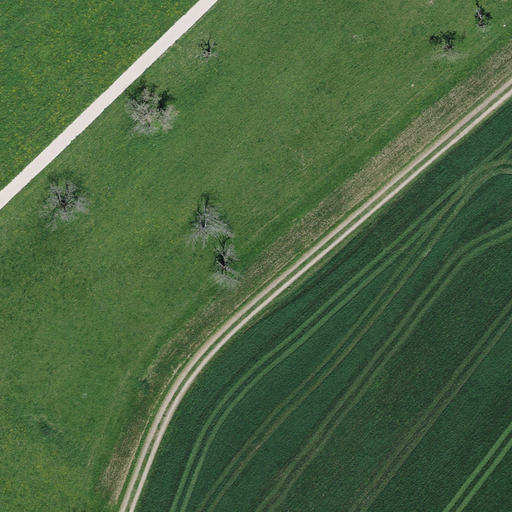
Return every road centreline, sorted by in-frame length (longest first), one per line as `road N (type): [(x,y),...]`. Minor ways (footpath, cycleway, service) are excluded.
road 1 (track): [(125,511),(168,394),(231,324),(511,82)]
road 2 (track): [(0,201),(208,0)]
